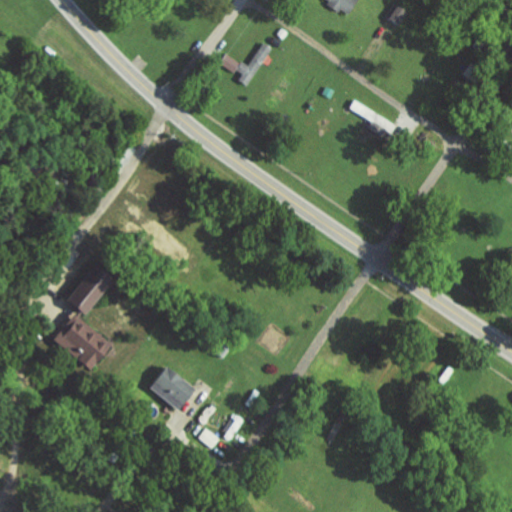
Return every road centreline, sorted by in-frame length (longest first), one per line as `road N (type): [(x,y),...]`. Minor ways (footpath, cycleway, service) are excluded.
road 1 (primary): [(511,351),(209,142),(61,0)]
road 2 (residential): [(231,473),(511,64)]
road 3 (residential): [(28,312),(166,107)]
road 4 (tertiary): [(166,107),(245,0)]
